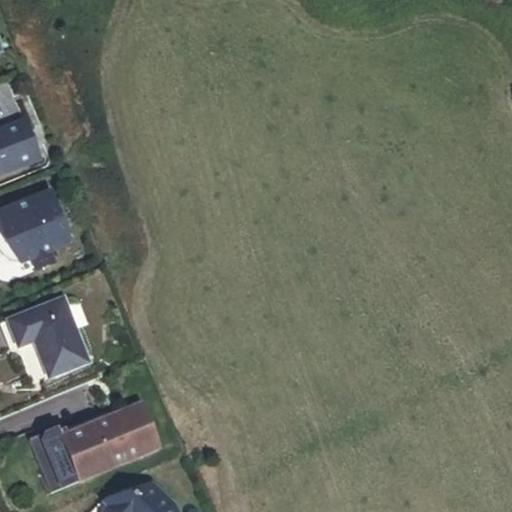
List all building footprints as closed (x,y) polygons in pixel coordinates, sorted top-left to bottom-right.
[(0,182),(10,187),(55,171),(40,131),(12,142),(0,136),(0,182)] [(77,265),(57,215),(6,236),(3,239),(0,242),(0,257),(2,263),(9,277),(16,284),(21,285),(25,285),(28,284),(40,280),(53,274),(77,265)] [(53,274),(40,280),(44,290),(57,285),(53,274)] [(78,315),(23,338),(33,363),(49,357),(64,394),(104,378),(78,315)] [(171,466),(157,427),(122,440),(77,456),(73,445),(44,455),(63,507),(171,466)] [(166,511),(158,503),(139,511),(166,511)]
